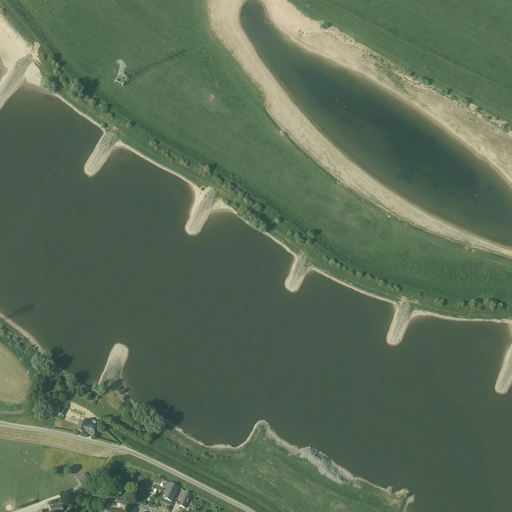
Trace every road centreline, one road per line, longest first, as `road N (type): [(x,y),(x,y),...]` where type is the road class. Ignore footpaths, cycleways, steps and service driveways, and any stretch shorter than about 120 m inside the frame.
road 1 (tertiary): [(0,424),(136,454),(250,511)]
road 2 (residential): [(150,508),(69,493),(18,511)]
